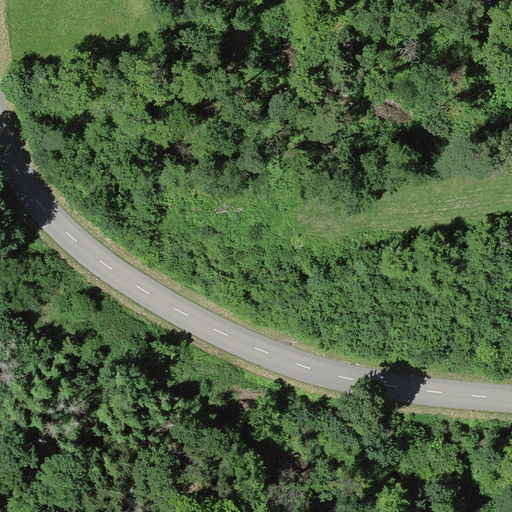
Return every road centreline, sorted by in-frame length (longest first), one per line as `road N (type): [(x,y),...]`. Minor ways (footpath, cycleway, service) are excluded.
road 1 (tertiary): [(511,399),(370,383),(302,366),(141,289),(73,242),(9,161),(0,136)]
road 2 (track): [(257,0),(236,27),(235,67),(303,127),(410,165),(451,166),(511,151)]
